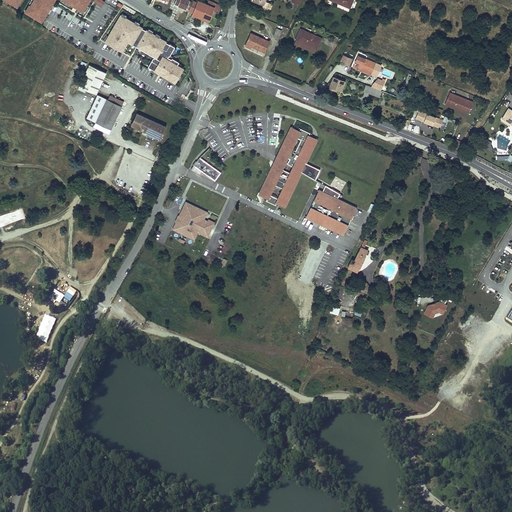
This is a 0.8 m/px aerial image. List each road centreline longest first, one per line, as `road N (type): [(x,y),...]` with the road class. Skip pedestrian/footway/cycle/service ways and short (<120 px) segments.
road 1 (residential): [(198,110),(140,242),(61,376),(12,511)]
road 2 (secondary): [(270,81),(426,142)]
road 3 (residential): [(426,142),(422,212),(381,248)]
